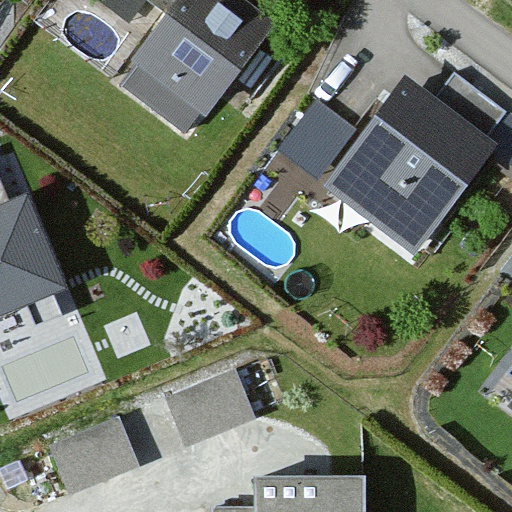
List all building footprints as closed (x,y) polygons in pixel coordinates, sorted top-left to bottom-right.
[(280,33),(237,0),(186,0),(167,25),(117,92),(195,149),(280,33)] [(135,0),(167,25),(186,0),(135,0)] [(485,147),(409,86),(324,194),(414,264),(488,171),(498,157),(485,147)] [(278,141),(326,174),(361,123),(313,90),(278,141)] [(485,147),(498,157),(488,171),(511,188),(511,116),(509,114),(485,147)] [(0,200),(0,325),(68,297),(23,193),(1,202),(0,200)] [(236,365),(164,392),(183,443),(255,416),(236,365)] [(122,413),(48,440),(67,490),(140,462),(122,413)] [(364,511),(365,469),(257,469),(257,500),(257,511),(364,511)] [(257,511),(257,500),(212,500),(211,511),(257,511)]
